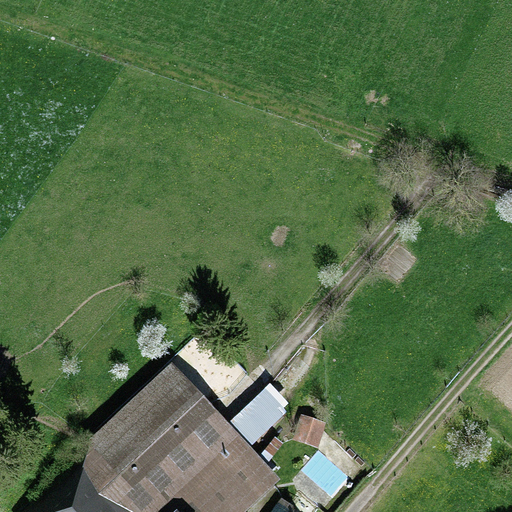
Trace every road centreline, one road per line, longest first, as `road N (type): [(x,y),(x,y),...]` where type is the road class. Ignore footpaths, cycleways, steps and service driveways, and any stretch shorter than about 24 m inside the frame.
road 1 (track): [(232,409),(438,180),(472,176),(511,185)]
road 2 (track): [(358,511),(511,335)]
